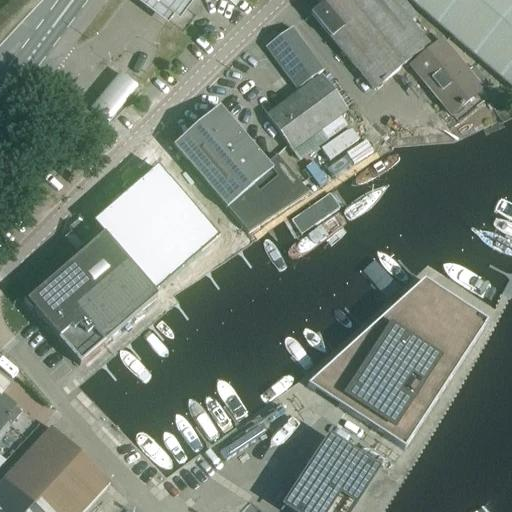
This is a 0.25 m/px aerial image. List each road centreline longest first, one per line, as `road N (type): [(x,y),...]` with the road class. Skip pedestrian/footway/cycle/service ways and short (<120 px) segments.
road 1 (unclassified): [(0,277),(278,0)]
road 2 (primary): [(0,97),(73,0)]
